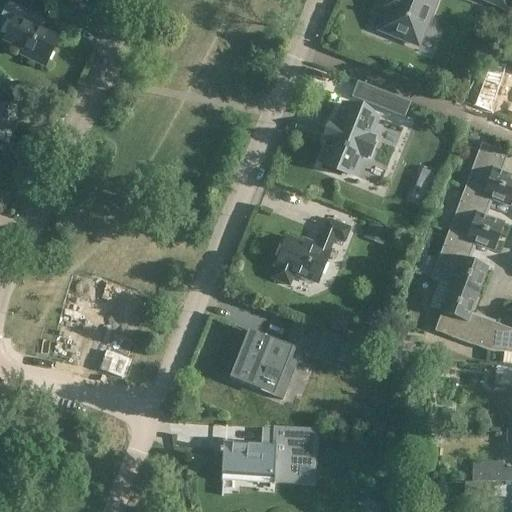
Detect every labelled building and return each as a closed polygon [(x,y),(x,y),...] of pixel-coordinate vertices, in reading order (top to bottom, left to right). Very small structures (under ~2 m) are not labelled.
[(58,39),(40,30),(50,8),(33,0),(8,0),(2,14),(14,19),(4,39),(30,52),(28,57),(44,65),(58,39)] [(379,0),(375,12),(385,16),(382,23),(396,29),(393,36),(417,46),(435,0),(379,0)] [(479,0),(479,1),(505,12),(509,0),(479,0)] [(358,84),(352,97),(403,118),(409,104),(358,84)] [(328,141),(320,163),(347,174),(355,154),(365,158),(373,139),(368,138),(376,118),(343,104),(334,126),(330,124),(328,128),(324,140),(328,141)] [(0,150),(2,151),(20,116),(0,106),(0,150)] [(467,128),(463,139),(469,142),(475,139),(478,133),(467,128)] [(448,160),(455,144),(438,137),(436,143),(432,141),(430,147),(431,154),(435,160),(441,162),(443,158),(448,160)] [(464,189),(490,199),(509,206),(511,198),(511,176),(500,172),(507,153),(481,143),(464,189)] [(492,251),(502,224),(484,217),(490,199),(464,189),(447,233),(474,243),(474,244),(492,251)] [(274,265),(276,266),(271,278),(289,285),(294,273),(317,282),(330,249),(329,249),(334,238),(344,242),(350,227),(327,219),(315,249),(285,237),(274,265)] [(370,221),(365,234),(384,242),(390,228),(370,221)] [(449,286),(449,285),(476,295),(486,268),(467,261),(474,244),(474,243),(447,233),(430,279),(449,286)] [(449,285),(449,286),(439,312),(441,312),(434,331),(485,350),(495,324),(469,314),(476,295),(449,285)] [(342,338),(295,320),(285,346),(247,331),(246,334),(235,363),(228,379),(281,399),(281,400),(282,401),(301,353),(331,366),(342,338)] [(511,329),(495,324),(485,350),(486,351),(511,353),(511,329)] [(494,385),(511,386),(511,374),(495,373),(494,385)] [(224,443),(222,477),(271,480),(271,475),(293,477),(294,460),(312,461),(314,429),(261,425),(260,447),(238,446),(238,444),(224,443)] [(472,481),(511,481),(511,469),(501,470),(501,464),(472,463),(472,481)]
